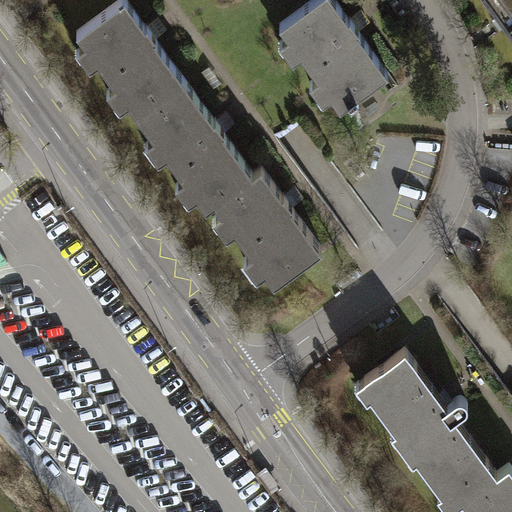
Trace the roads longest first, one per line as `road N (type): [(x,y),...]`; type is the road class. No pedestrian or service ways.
road 1 (residential): [(420,0),(440,25),(460,77),(465,130),(453,187),(397,269),(243,387)]
road 2 (secondary): [(0,57),(243,387)]
road 3 (secondary): [(243,387),(338,511)]
